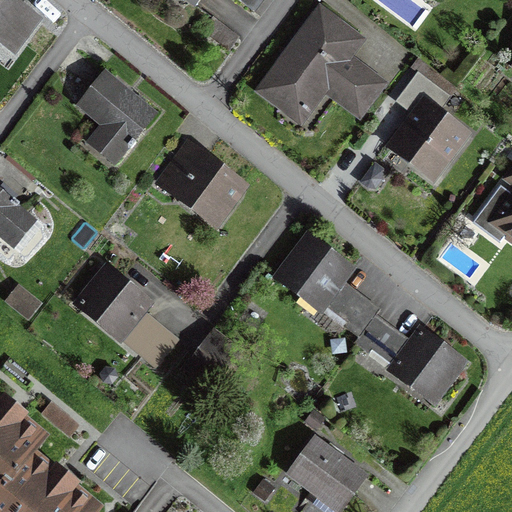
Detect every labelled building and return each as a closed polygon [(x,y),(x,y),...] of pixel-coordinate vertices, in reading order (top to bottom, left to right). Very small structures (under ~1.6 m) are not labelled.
[(0,0),(0,55),(13,65),(40,28),(0,0)] [(205,0),(158,0),(188,23),(205,0)] [(365,51),(317,15),(253,101),(300,136),(323,104),(357,129),(384,92),(352,68),(365,51)] [(119,173),(158,117),(102,78),(75,116),(96,131),(84,149),(119,173)] [(463,146),(417,110),(381,157),(427,192),(463,146)] [(246,195),(203,165),(170,210),(213,240),(246,195)] [(488,224),(480,234),(511,258),(511,175),(480,217),(488,224)] [(34,229),(0,202),(0,251),(10,259),(34,229)] [(351,271),(307,239),(278,278),(322,310),(351,271)] [(151,311),(100,273),(68,316),(119,353),(151,311)] [(17,288),(7,302),(30,319),(40,306),(17,288)] [(382,316),(346,291),(327,317),(363,343),(382,316)] [(463,361),(422,333),(391,378),(431,406),(463,361)] [(240,360),(208,339),(186,373),(217,394),(240,360)] [(15,404),(0,391),(0,511),(98,511),(105,504),(80,483),(82,481),(69,470),(57,460),(54,463),(38,449),(51,433),(15,404)] [(340,511),(360,483),(310,448),(283,486),(319,511),(340,511)]
